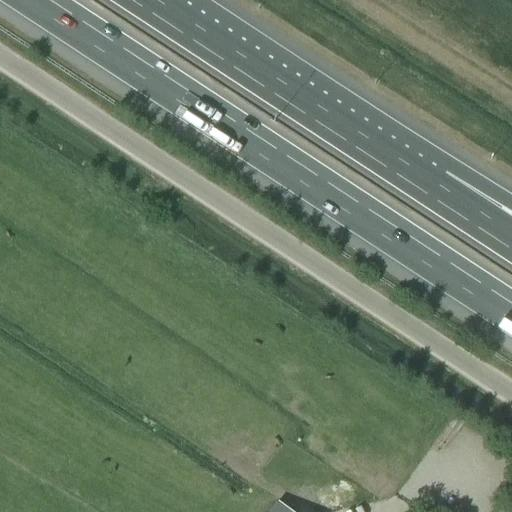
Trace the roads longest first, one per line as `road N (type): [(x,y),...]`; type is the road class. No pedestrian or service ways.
road 1 (unclassified): [(0,65),(511,401)]
road 2 (motorway): [(37,0),(511,312)]
road 3 (motorway): [(430,187),(144,0)]
